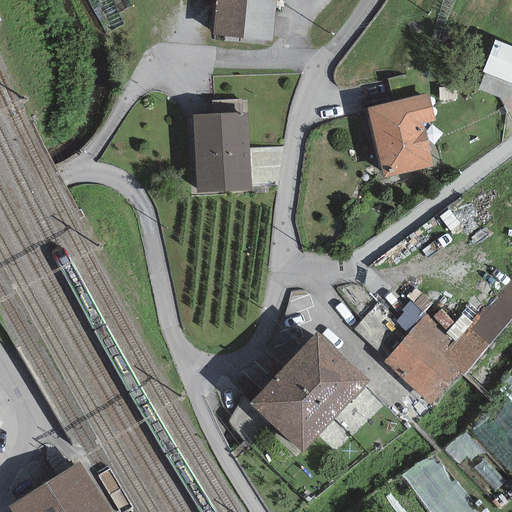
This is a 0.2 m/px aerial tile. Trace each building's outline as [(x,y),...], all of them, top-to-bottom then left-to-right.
[(208,0),(206,34),(268,40),(271,0),(208,0)] [(511,47),(494,41),(482,72),(511,84),(511,47)] [(428,94),(366,108),(383,178),(433,167),(422,123),(435,121),(428,94)] [(247,111),(191,115),(196,195),(251,191),(247,111)] [(511,280),(468,328),(490,344),(511,318),(511,280)] [(370,312),(354,329),(385,360),(400,342),(370,312)] [(385,360),(383,363),(431,405),(459,373),(439,355),(452,341),(426,314),(400,342),(385,360)] [(439,355),(459,373),(463,377),(490,344),(468,328),(454,342),(452,341),(439,355)] [(248,404),(302,453),(369,381),(316,333),(248,404)] [(109,511),(79,463),(9,507),(12,511),(109,511)]
